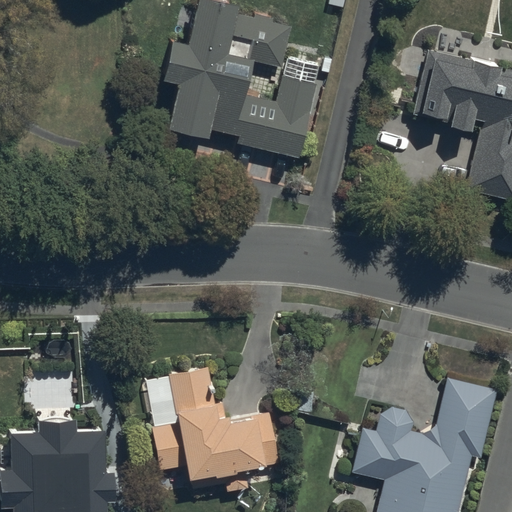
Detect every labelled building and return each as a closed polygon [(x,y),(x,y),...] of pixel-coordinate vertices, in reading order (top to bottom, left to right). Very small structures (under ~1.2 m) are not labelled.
[(171,47),(161,85),(178,89),(167,135),(206,145),(209,132),(237,139),(236,145),(298,160),(316,87),(313,86),(318,67),(287,60),(282,78),(281,78),(274,105),(245,98),(253,64),(279,70),(289,29),(272,25),(273,20),(252,15),(251,21),(236,17),(237,12),(196,1),(184,50),(171,47)] [(471,118),(479,120),(463,188),(511,199),(511,70),(427,51),(412,112),(448,121),(446,127),(467,132),(471,118)] [(206,372),(145,382),(153,429),(151,429),(161,489),(189,484),(190,491),(222,486),(224,495),(247,490),(244,474),(264,471),(264,469),(276,467),(267,414),(224,422),(221,405),(213,407),(206,372)] [(456,511),(469,457),(478,459),(495,393),(447,381),(435,427),(422,435),(410,432),(412,424),(404,412),(390,408),(378,416),(374,434),(361,431),(351,473),(383,481),(376,511),(456,511)] [(9,511),(105,511),(106,508),(112,507),(111,476),(105,477),(104,435),(76,435),(75,424),(35,425),(35,438),(8,439),(9,475),(0,475),(0,511),(10,511),(9,511)]
